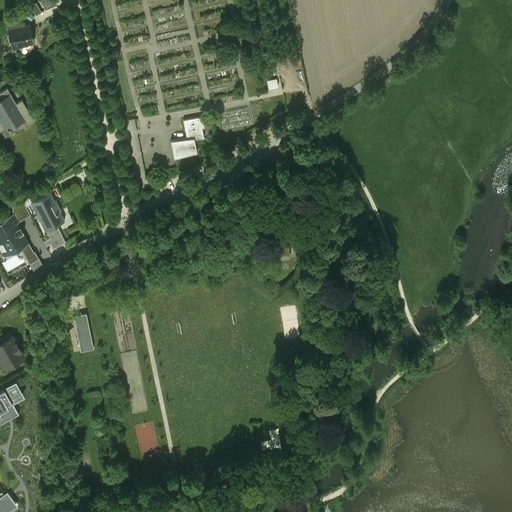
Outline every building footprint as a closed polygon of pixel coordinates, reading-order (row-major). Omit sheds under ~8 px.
[(53,0),(41,0),(45,9),(55,4),(53,0)] [(37,13),(42,10),(38,1),(32,4),(37,13)] [(21,22),(8,25),(13,48),(21,46),(20,44),(33,41),(30,24),(22,25),(21,22)] [(16,103),(7,88),(0,91),(0,132),(1,133),(8,129),(10,131),(24,122),(25,124),(33,119),(22,99),(16,103)] [(183,119),(186,138),(192,137),(191,129),(204,127),(202,115),(183,119)] [(186,138),(170,139),(174,157),(196,151),(194,137),(192,137),(186,138)] [(33,200),(30,201),(31,203),(38,215),(36,216),(38,221),(40,220),(45,230),(56,224),(62,221),(58,212),(61,210),(56,200),(55,200),(50,191),(33,200)] [(30,193),(22,198),(26,206),(31,203),(30,201),(33,200),(30,193)] [(22,198),(12,204),(12,212),(18,221),(30,214),(26,206),(22,198)] [(12,212),(0,219),(0,248),(4,255),(4,256),(20,247),(28,242),(29,242),(28,241),(23,232),(24,231),(23,230),(22,231),(19,227),(21,226),(20,225),(19,226),(17,222),(18,222),(18,221),(12,212)] [(56,224),(45,230),(49,237),(49,238),(53,236),(57,245),(65,241),(56,224)] [(282,228),(270,229),(273,249),(277,248),(284,247),(284,243),(282,228)] [(53,236),(49,238),(49,237),(44,240),(46,245),(50,243),(53,248),(57,245),(53,236)] [(34,251),(28,242),(20,247),(25,256),(30,263),(39,258),(35,250),(34,251)] [(86,313),(73,316),(80,351),(93,348),(86,313)] [(10,333),(0,338),(2,341),(0,341),(0,358),(5,368),(12,363),(10,359),(18,354),(17,352),(20,350),(10,333)] [(25,395),(16,378),(0,387),(0,424),(20,414),(13,401),(25,395)] [(0,454),(0,475),(25,465),(21,455),(30,451),(23,432),(10,438),(15,449),(0,454)] [(66,491),(67,494),(66,495),(65,496),(64,498),(64,499),(64,501),(65,502),(66,503),(67,504),(68,505),(70,505),(72,505),(73,504),(74,503),(75,502),(76,501),(76,499),(76,498),(76,496),(75,495),(74,494),(73,494),(72,493),(71,493),(70,493),(69,490),(66,491)] [(2,491),(0,492),(0,511),(4,511),(13,506),(2,491)]
